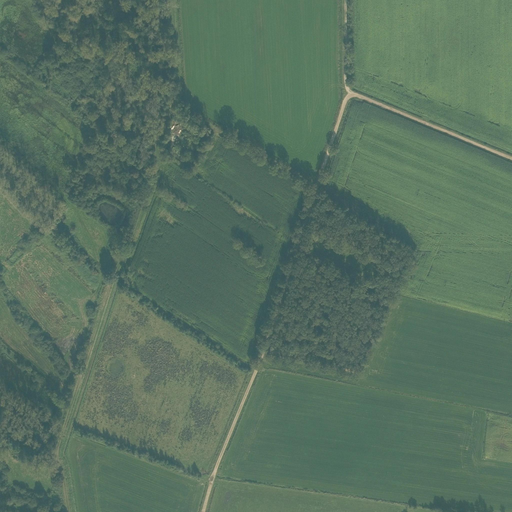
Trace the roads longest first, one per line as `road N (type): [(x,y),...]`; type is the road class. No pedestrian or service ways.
road 1 (track): [(67,511),(57,455),(109,290),(142,220),(156,147),(174,105),(315,186),(350,94),(511,158)]
road 2 (track): [(315,186),(202,511)]
